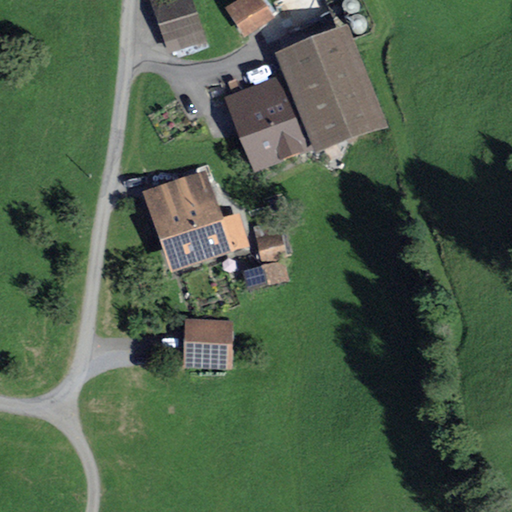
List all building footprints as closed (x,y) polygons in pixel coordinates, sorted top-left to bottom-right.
[(161,0),(155,2),(172,49),(202,39),(187,0),(161,0)] [(270,16),(259,0),(251,0),(232,12),(245,32),(270,16)] [(288,61),(322,146),(376,124),(342,39),(288,61)] [(241,120),(260,169),(297,153),(278,104),(263,110),(257,94),(231,105),(229,101),(215,107),(223,127),(241,120)] [(153,193),(181,268),(243,246),(235,222),(218,227),(201,177),(153,193)] [(260,241),(264,264),(282,260),(278,238),(260,241)] [(192,327),(191,363),(226,364),(227,328),(192,327)]
